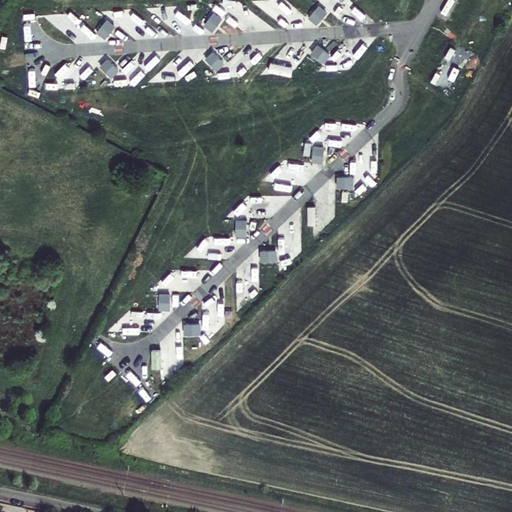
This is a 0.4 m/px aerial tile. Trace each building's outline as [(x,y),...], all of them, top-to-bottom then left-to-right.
[(321,4),(309,17),(317,25),(329,12),(321,4)] [(215,10),(205,24),(214,31),(224,17),(215,10)] [(108,18),(97,31),(106,38),(117,25),(108,18)] [(319,44),(311,52),(325,63),(332,55),(319,44)] [(214,50),(206,58),(218,70),(226,63),(214,50)] [(108,58),(100,65),(112,78),(121,70),(108,58)] [(140,80),(152,67),(142,59),(133,68),(128,64),(126,67),(140,80)] [(64,77),(75,67),(71,63),(61,73),(64,77)] [(76,66),(65,79),(76,89),(88,76),(76,66)] [(326,146),(314,145),(313,162),(324,163),(326,146)] [(356,177),(338,176),(337,188),(355,188),(356,177)] [(266,191),(266,200),(284,201),(284,192),(266,191)] [(237,219),(236,236),(248,237),(248,219),(237,219)] [(261,250),(261,261),(279,261),(279,250),(261,250)] [(171,293),(160,293),(160,310),(171,311),(171,293)] [(225,309),(210,308),(209,324),(225,324),(225,309)] [(185,323),(184,334),(202,335),(202,323),(185,323)]
